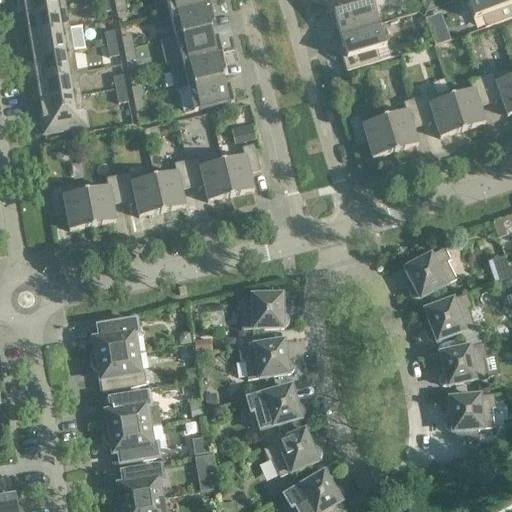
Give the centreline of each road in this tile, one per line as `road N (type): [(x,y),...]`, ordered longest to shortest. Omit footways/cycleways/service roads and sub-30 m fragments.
road 1 (residential): [(326,252),(381,300),(407,371),(415,469),(393,482),(369,482),(355,469),(331,411),(317,344),(320,286)]
road 2 (residential): [(299,240),(24,299)]
road 3 (residential): [(299,240),(242,0)]
road 4 (residential): [(352,227),(286,0)]
road 5 (residential): [(59,511),(24,299)]
road 6 (residential): [(511,174),(352,227)]
road 7 (residential): [(24,299),(0,151)]
